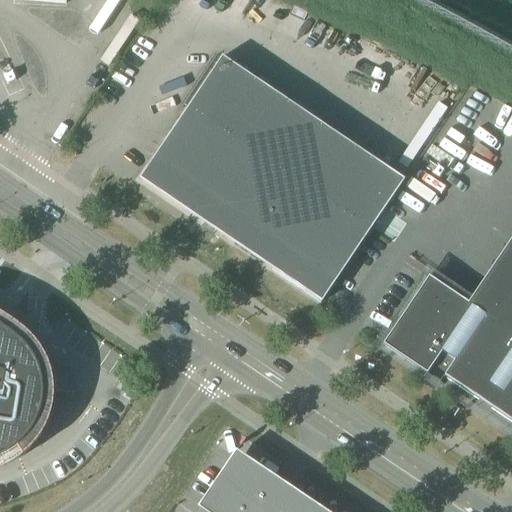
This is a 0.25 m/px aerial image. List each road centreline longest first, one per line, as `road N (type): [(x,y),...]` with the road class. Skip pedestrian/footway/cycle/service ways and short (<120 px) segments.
road 1 (tertiary): [(463,511),(224,349)]
road 2 (tertiary): [(0,198),(224,349)]
road 3 (secondary): [(224,349),(105,511)]
